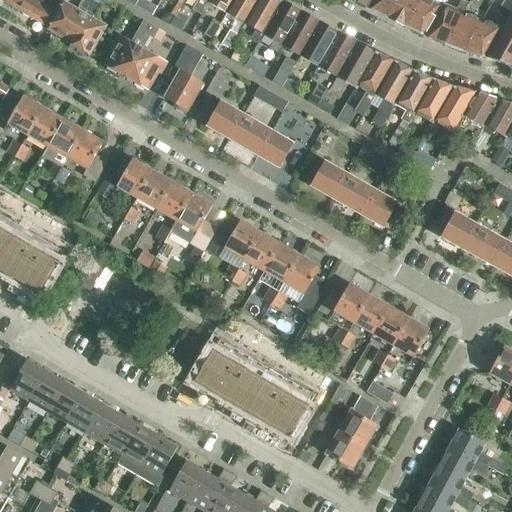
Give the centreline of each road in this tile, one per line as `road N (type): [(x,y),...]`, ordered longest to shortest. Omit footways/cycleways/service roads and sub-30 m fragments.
road 1 (residential): [(477,317),(23,57),(0,32)]
road 2 (residential): [(353,511),(0,309)]
road 3 (residential): [(477,317),(371,511)]
road 4 (residential): [(315,0),(375,34),(511,85)]
